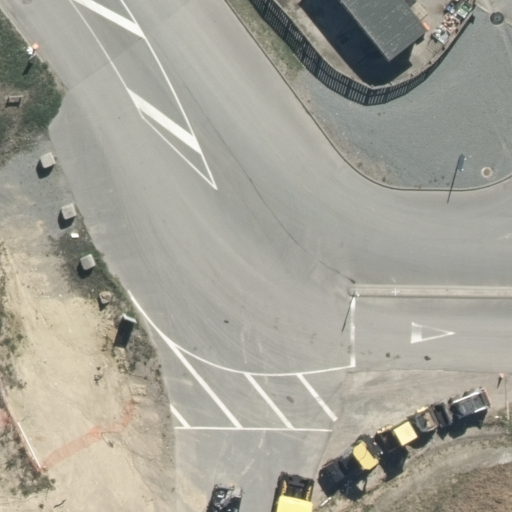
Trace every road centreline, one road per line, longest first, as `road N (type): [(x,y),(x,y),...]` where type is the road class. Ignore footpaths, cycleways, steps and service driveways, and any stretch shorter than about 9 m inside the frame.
road 1 (unclassified): [(129,0),(205,117),(246,272),(223,511)]
road 2 (track): [(227,482),(511,341)]
road 3 (track): [(0,201),(226,198)]
